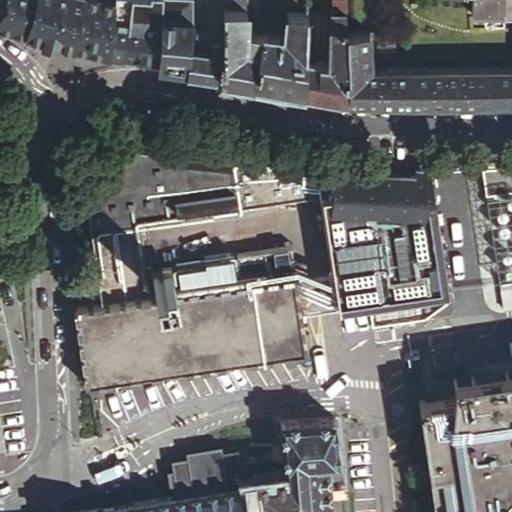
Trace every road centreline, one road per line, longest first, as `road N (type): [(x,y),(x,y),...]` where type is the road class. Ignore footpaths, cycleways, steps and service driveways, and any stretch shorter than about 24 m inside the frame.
road 1 (residential): [(511,123),(342,114),(159,84),(88,89),(46,116)]
road 2 (residential): [(46,116),(50,421),(41,463)]
road 3 (residential): [(41,463),(176,411),(344,385),(364,366)]
road 4 (residential): [(364,366),(392,343),(511,326)]
road 5 (residential): [(364,366),(382,511)]
